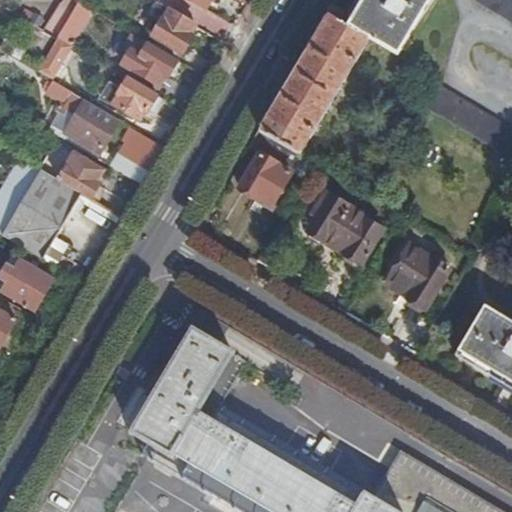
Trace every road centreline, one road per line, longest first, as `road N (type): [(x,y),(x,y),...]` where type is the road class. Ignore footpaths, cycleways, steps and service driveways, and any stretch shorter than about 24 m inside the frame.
road 1 (residential): [(511,450),(154,240)]
road 2 (secondary): [(0,492),(154,240)]
road 3 (secondary): [(154,240),(265,54)]
